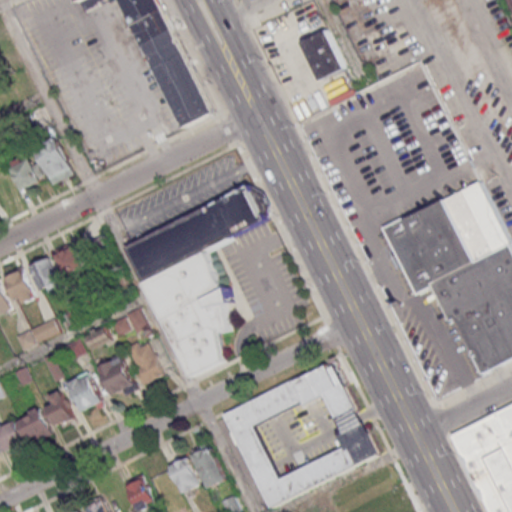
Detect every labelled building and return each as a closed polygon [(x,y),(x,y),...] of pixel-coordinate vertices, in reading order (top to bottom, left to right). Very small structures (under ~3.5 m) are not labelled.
[(304,40),(322,80),(348,68),(329,28),(304,40)] [(184,126),(214,110),(172,30),(144,46),(184,126)] [(38,150),(55,184),(76,174),(59,139),(38,150)] [(25,190),(47,179),(35,153),(12,164),(25,190)] [(132,246),(150,280),(210,249),(271,218),(254,184),(132,246)] [(480,372),(511,355),(511,228),(490,188),(384,238),(416,302),(438,290),(480,372)] [(87,266),(76,243),(57,252),(69,276),(87,266)] [(212,251),(215,256),(216,260),(217,263),(218,267),(218,270),(220,274),(222,278),(224,281),(227,284),(229,288),(234,285),(237,301),(231,301),(236,330),(227,331),(227,328),(223,329),(229,359),(197,376),(151,282),(212,251)] [(45,293),(65,284),(53,257),(33,266),(45,293)] [(21,305),(39,297),(26,268),(8,276),(21,305)] [(0,314),(16,307),(1,277),(0,277),(0,314)] [(129,314),(138,332),(150,325),(141,308),(129,314)] [(25,348),(62,332),(56,319),(20,335),(25,348)] [(131,349),(147,384),(166,375),(150,340),(131,349)] [(139,389),(126,359),(103,368),(116,398),(139,389)] [(270,506),(381,456),(339,362),(228,411),(270,506)] [(71,385),(85,413),(106,403),(92,374),(71,385)] [(60,426),(76,418),(64,391),(48,399),(60,426)] [(21,416),(31,443),(55,435),(45,407),(21,416)] [(498,511),(511,511),(511,408),(457,435),(498,511)] [(28,441),(17,418),(0,426),(0,438),(7,452),(28,441)] [(212,488),(229,480),(212,447),(195,455),(212,488)] [(173,466),(187,493),(205,484),(191,456),(173,466)] [(158,501),(146,477),(129,485),(141,509),(158,501)] [(113,511),(106,499),(89,509),(90,511),(113,511)] [(239,511),(239,499),(227,499),(227,511),(239,511)]
